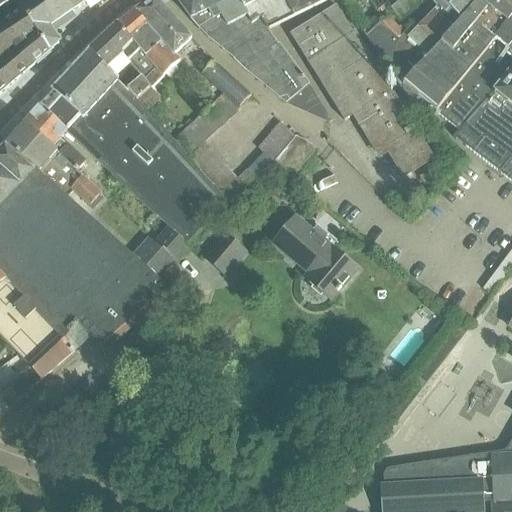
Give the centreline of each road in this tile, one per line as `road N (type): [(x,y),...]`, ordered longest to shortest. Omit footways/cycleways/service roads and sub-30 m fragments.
road 1 (residential): [(0,128),(129,0)]
road 2 (residential): [(147,511),(0,461)]
